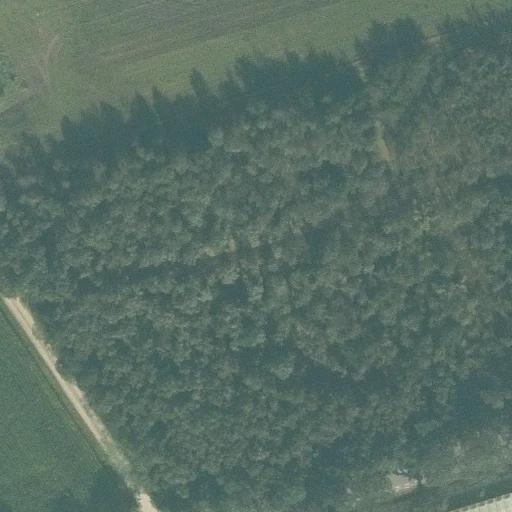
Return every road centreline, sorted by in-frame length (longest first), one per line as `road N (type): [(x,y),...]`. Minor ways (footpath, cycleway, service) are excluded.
road 1 (track): [(158,511),(0,274)]
road 2 (secondary): [(511,437),(268,511)]
